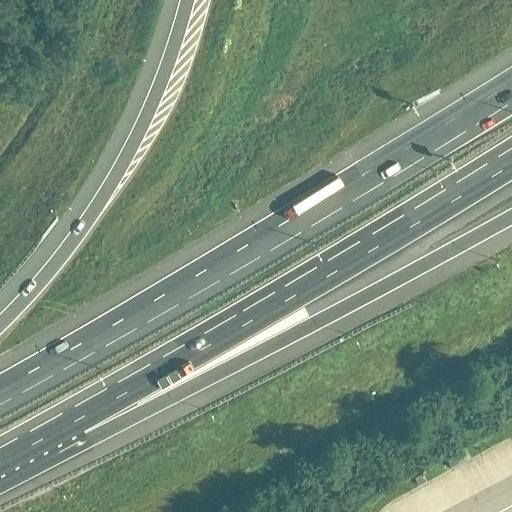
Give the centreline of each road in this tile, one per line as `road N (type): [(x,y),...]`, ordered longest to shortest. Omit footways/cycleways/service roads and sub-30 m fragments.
road 1 (motorway): [(511,84),(0,389)]
road 2 (motorway): [(78,421),(511,165)]
road 3 (motorway): [(78,421),(311,325),(511,213)]
road 4 (motorway): [(193,0),(147,124),(75,238),(0,324)]
